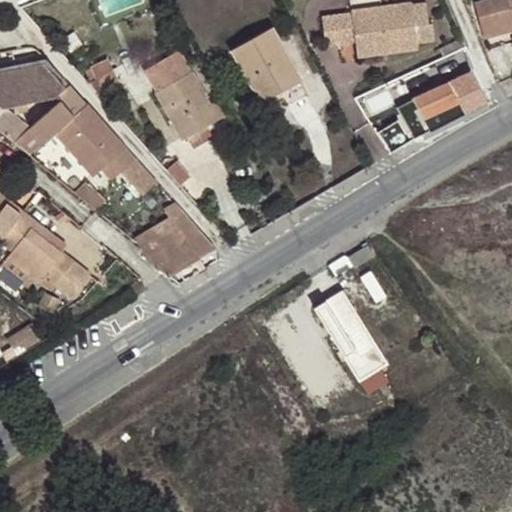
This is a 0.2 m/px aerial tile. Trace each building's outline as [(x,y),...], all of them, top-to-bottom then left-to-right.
[(511,29),(511,0),(481,0),(475,2),(484,38),(511,29)] [(326,47),(339,44),(338,30),(353,27),(354,43),(357,55),(418,47),(417,42),(433,40),(432,23),(429,23),(426,2),(321,15),(326,47)] [(338,30),(339,44),(354,43),(353,27),(338,30)] [(279,92),(299,81),(270,28),(232,49),(261,102),(279,92)] [(443,57),(466,46),(462,37),(438,47),(443,57)] [(192,71),(180,50),(145,69),(156,90),(154,92),(182,140),(187,137),(193,146),(213,136),(207,126),(220,118),(193,73),(192,71)] [(0,66),(0,103),(5,107),(57,96),(65,88),(43,64),(48,61),(47,57),(0,66)] [(90,65),(94,73),(106,68),(112,67),(107,58),(90,65)] [(96,78),(88,83),(99,95),(120,83),(112,67),(106,68),(94,73),(96,78)] [(415,137),(489,102),(471,71),(412,98),(397,106),(415,137)] [(307,96),(299,81),(279,92),(287,107),(307,96)] [(30,127),(14,142),(30,153),(54,133),(94,175),(105,166),(115,156),(125,168),(136,159),(70,84),(65,88),(57,96),(60,100),(30,127)] [(0,130),(14,142),(30,127),(5,107),(0,108),(0,130)] [(125,168),(115,156),(105,166),(114,178),(123,170),(125,169),(125,168)] [(158,182),(136,159),(125,168),(125,169),(123,170),(144,193),(158,182)] [(166,168),(181,184),(190,177),(176,161),(166,168)] [(76,190),(98,208),(105,201),(87,182),(87,181),(76,190)] [(0,239),(3,241),(25,213),(0,192),(0,239)] [(164,209),(166,213),(179,205),(175,201),(164,209)] [(166,213),(169,218),(199,256),(215,246),(179,205),(166,213)] [(47,229),(25,213),(3,241),(13,251),(7,257),(34,278),(39,282),(44,275),(56,285),(71,297),(89,274),(62,252),(40,236),(47,229)] [(169,218),(152,228),(181,268),(199,257),(199,256),(169,218)] [(147,257),(146,258),(168,276),(181,268),(152,228),(136,237),(147,257)] [(67,245),(47,229),(40,236),(62,252),(67,245)] [(369,244),(349,257),(356,268),(376,255),(369,244)] [(34,278),(7,257),(0,266),(27,287),(34,278)] [(44,275),(39,282),(52,291),(56,285),(44,275)] [(389,364),(343,291),(316,308),(362,381),(389,364)] [(32,325),(11,338),(20,351),(40,338),(32,325)]
